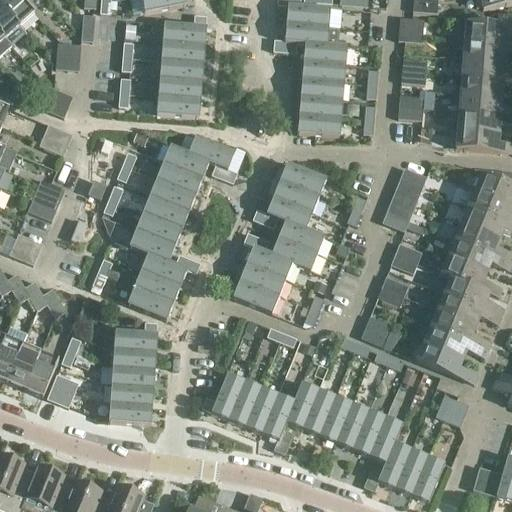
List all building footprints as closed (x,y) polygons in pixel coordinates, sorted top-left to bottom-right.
[(0,0),(0,8),(19,30),(34,17),(19,0),(0,0)] [(96,1),(85,0),(84,11),(95,12),(96,1)] [(141,0),(144,17),(185,10),(183,0),(141,0)] [(289,9),(289,0),(277,0),(277,9),(288,10),(288,9),(289,9)] [(289,0),(289,9),(300,10),(300,0),(289,0)] [(318,0),(317,7),(331,8),(332,0),(318,0)] [(353,10),(354,1),(343,0),(340,0),(339,9),(353,10)] [(511,0),(480,0),(483,14),(511,9),(511,0)] [(354,1),(353,10),(367,11),(368,2),(354,1)] [(111,5),(101,4),(100,18),(109,19),(111,5)] [(437,7),(414,5),(413,16),(437,17),(437,7)] [(0,8),(0,37),(5,43),(19,30),(0,8)] [(328,31),(329,13),(300,10),(289,9),(288,9),(288,10),(286,27),(328,31)] [(93,46),(95,23),(95,21),(83,20),(82,45),(93,46)] [(163,46),(204,49),(206,31),(206,21),(194,20),(193,31),(164,28),(163,46)] [(399,34),(423,36),(424,24),(400,22),(399,34)] [(153,58),(161,58),(163,25),(154,24),(153,58)] [(466,26),(464,45),(511,48),(511,39),(507,39),(507,30),(466,26)] [(326,49),(328,31),(286,27),(285,45),(297,46),(297,47),(305,48),(305,47),(326,49)] [(423,36),(399,34),(398,45),(422,47),(423,36)] [(5,43),(0,37),(0,60),(11,51),(5,43)] [(285,45),(274,44),(273,56),(285,57),(286,46),(285,46),(285,45)] [(297,46),(285,45),(285,46),(286,46),(285,57),(296,58),(297,47),(297,46)] [(463,63),(505,66),(505,57),(511,57),(511,48),(464,45),(463,63)] [(161,64),(203,67),(204,49),(163,46),(161,64)] [(123,61),(132,62),(133,48),(124,47),(123,61)] [(303,65),(345,68),(346,50),(326,49),(305,47),(305,48),(303,65)] [(67,74),(69,49),(58,48),(56,73),(67,74)] [(69,49),(67,74),(79,75),(81,50),(69,49)] [(132,62),(123,61),(122,75),(131,76),(132,62)] [(461,81),(511,84),(511,76),(504,75),(505,66),(463,63),(461,81)] [(201,85),(203,67),(161,64),(160,82),(201,85)] [(402,76),(426,78),(426,66),(403,64),(402,76)] [(302,83),(343,86),(345,68),(303,65),(302,83)] [(367,88),(377,89),(378,75),(368,75),(367,88)] [(426,78),(402,76),(401,87),(425,89),(426,78)] [(460,99),(502,102),(502,93),(511,93),(511,84),(461,81),(460,99)] [(158,100),(200,103),(201,85),(160,82),(158,100)] [(120,97),(129,98),(130,84),(121,83),(120,97)] [(300,101),(342,104),(343,86),(302,83),(300,101)] [(377,89),(367,88),(366,103),(375,103),(377,89)] [(44,102),(68,112),(73,101),(49,91),(44,102)] [(129,98),(120,97),(119,111),(128,112),(129,98)] [(459,117),(511,120),(511,112),(501,111),(502,102),(460,99),(459,117)] [(199,122),(200,103),(158,100),(157,119),(199,122)] [(399,112),(422,114),(423,102),(400,100),(399,112)] [(299,119),(341,122),(342,104),(300,101),(299,119)] [(68,112),(44,102),(40,112),(64,122),(68,112)] [(0,130),(1,131),(9,112),(0,108),(0,130)] [(364,124),(374,125),(375,112),(365,111),(364,124)] [(422,114),(399,112),(398,123),(422,125),(422,114)] [(511,120),(459,117),(457,134),(499,138),(499,129),(511,129),(511,120)] [(339,141),(341,122),(299,119),(297,138),(339,141)] [(374,125),(364,124),(363,138),(372,139),(374,125)] [(48,129),(44,140),(68,150),(72,139),(48,129)] [(511,148),(498,147),(499,138),(457,134),(456,153),(511,158),(511,148)] [(39,150),(63,160),(68,150),(44,140),(39,150)] [(215,170),(226,174),(227,175),(227,173),(234,157),(195,141),(194,144),(188,158),(208,167),(215,170)] [(163,167),(202,183),(208,167),(188,158),(170,150),(163,167)] [(122,170),(131,174),(136,161),(127,157),(122,170)] [(156,184),(195,200),(202,183),(163,167),(156,184)] [(319,201),(326,183),(287,168),(280,185),(319,201)] [(131,174),(122,170),(117,183),(125,187),(131,174)] [(215,170),(212,179),(222,184),(226,174),(215,170)] [(233,188),(236,179),(237,177),(227,173),(227,175),(226,174),(222,184),(233,188)] [(400,183),(422,192),(426,182),(404,173),(400,183)] [(511,189),(482,177),(475,194),(511,208),(511,189)] [(415,209),(418,203),(422,192),(400,183),(393,200),(415,209)] [(36,195),(60,205),(65,194),(41,184),(36,195)] [(149,201),(188,217),(195,200),(156,184),(149,201)] [(312,217),(319,201),(280,185),(273,202),(312,217)] [(100,204),(105,191),(94,186),(88,199),(100,204)] [(109,203),(117,207),(123,194),(114,191),(109,203)] [(468,211),(511,227),(511,219),(510,218),(511,213),(511,208),(475,194),(468,211)] [(32,206),(56,216),(60,205),(36,195),(32,206)] [(408,226),(415,209),(393,200),(391,206),(386,217),(408,226)] [(188,217),(149,201),(143,217),(182,233),(188,217)] [(312,217),(273,202),(266,218),(266,219),(267,219),(277,223),(285,226),(305,234),(306,233),(312,217)] [(352,214),(361,218),(366,205),(357,202),(352,214)] [(117,207),(109,203),(103,216),(112,220),(117,207)] [(56,216),(32,206),(28,216),(52,226),(56,216)] [(462,227),(500,243),(504,235),(511,237),(511,227),(468,211),(462,227)] [(257,214),(253,224),(263,229),(267,219),(266,219),(266,218),(257,214)] [(361,218),(352,214),(347,227),(355,231),(361,218)] [(175,250),(182,233),(143,217),(136,234),(175,250)] [(408,226),(386,217),(382,227),(404,236),(408,226)] [(267,219),(263,229),(273,233),(277,223),(267,219)] [(317,258),(324,241),(306,233),(305,234),(285,226),(278,242),(317,258)] [(455,244),(511,266),(511,258),(497,252),(500,243),(462,227),(455,244)] [(136,234),(129,251),(147,259),(148,258),(168,267),(168,266),(175,250),(136,234)] [(14,249),(38,259),(42,248),(18,238),(14,249)] [(247,238),(243,248),(253,252),(253,251),(254,252),(258,242),(247,238)] [(254,252),(265,256),(268,246),(258,242),(254,252)] [(278,242),(272,259),(271,259),(292,267),(291,268),(310,275),(317,258),(278,242)] [(448,261),(487,276),(490,268),(509,275),(511,267),(511,266),(455,244),(448,261)] [(395,260),(417,269),(421,257),(399,248),(395,260)] [(38,259),(14,249),(10,259),(33,269),(38,259)] [(246,268),(285,284),(291,268),(292,267),(271,259),(272,259),(265,256),(254,252),(253,251),(253,252),(246,268)] [(180,291),(186,274),(187,274),(186,273),(175,269),(168,266),(168,267),(148,258),(147,259),(141,275),(180,291)] [(175,269),(186,273),(190,264),(179,259),(175,269)] [(417,269),(395,260),(391,269),(413,278),(417,269)] [(448,261),(441,277),(441,278),(450,282),(450,281),(489,297),(498,301),(502,293),(483,285),(487,276),(448,261)] [(98,277),(106,280),(112,268),(103,264),(98,277)] [(186,274),(196,278),(200,268),(190,264),(186,273),(187,274),(186,274)] [(246,268),(240,285),(279,300),(285,284),(246,268)] [(0,297),(2,300),(11,294),(12,293),(7,285),(0,272),(0,297)] [(173,307),(180,291),(141,275),(134,291),(173,307)] [(106,280),(98,277),(92,290),(101,293),(106,280)] [(12,293),(11,294),(19,307),(29,302),(30,301),(25,292),(17,279),(7,285),(12,293)] [(381,292),(403,301),(408,291),(386,281),(381,292)] [(444,298),(501,321),(504,313),(486,306),(489,297),(450,281),(450,282),(444,298)] [(240,285),(233,302),(272,318),(279,300),(240,285)] [(30,301),(29,302),(37,315),(47,309),(48,308),(43,300),(35,286),(25,292),(30,301)] [(166,325),(173,307),(134,291),(127,309),(166,325)] [(403,301),(381,292),(377,303),(399,312),(403,301)] [(48,308),(47,309),(54,322),(65,316),(52,294),(43,300),(48,308)] [(444,298),(437,315),(476,330),(479,322),(498,329),(501,321),(444,298)] [(310,313),(318,316),(323,304),(315,301),(310,313)] [(318,316),(310,313),(304,326),(313,330),(318,316)] [(430,331),(488,354),(491,347),(472,339),(476,330),(437,315),(430,331)] [(365,332),(387,341),(392,330),(370,321),(365,332)] [(155,356),(157,337),(157,328),(145,327),(144,337),(115,335),(114,353),(155,356)] [(423,348),(462,364),(466,355),(484,363),(488,354),(430,331),(423,348)] [(361,343),(383,352),(387,341),(365,332),(361,343)] [(279,346),(283,338),(270,333),(267,341),(279,346)] [(283,338),(279,346),(293,352),(296,343),(283,338)] [(0,383),(6,386),(22,349),(5,341),(0,352),(0,383)] [(72,342),(71,345),(66,355),(75,359),(80,346),(72,342)] [(353,356),(357,348),(344,343),(340,351),(353,356)] [(370,353),(359,349),(357,348),(353,356),(367,362),(370,353)] [(423,348),(416,365),(474,389),(477,380),(459,372),(462,364),(423,348)] [(6,386),(24,394),(40,356),(22,349),(6,386)] [(112,371),(154,374),(155,356),(114,353),(112,371)] [(75,359),(66,355),(61,368),(70,371),(75,359)] [(24,394),(42,401),(53,376),(58,364),(40,356),(24,394)] [(387,370),(390,362),(377,356),(374,365),(387,370)] [(390,362),(387,370),(400,375),(403,367),(390,362)] [(153,392),(154,374),(112,371),(111,389),(153,392)] [(511,391),(511,381),(499,376),(496,384),(511,391)] [(58,408),(68,383),(57,379),(47,403),(58,408)] [(201,413),(227,424),(244,385),(227,379),(216,406),(206,402),(201,413)] [(436,392),(458,401),(463,391),(441,382),(436,392)] [(68,383),(58,408),(68,412),(78,388),(68,383)] [(507,409),(511,411),(511,391),(496,384),(492,392),(511,400),(507,409)] [(244,431),(260,392),(244,385),(227,424),(244,431)] [(302,433),(318,395),(301,388),(293,406),(294,406),(285,427),(286,427),(302,433)] [(110,407),(152,410),(153,392),(111,389),(110,407)] [(261,438),(277,399),(260,392),(244,431),(261,438)] [(318,440),(335,401),(318,395),(302,433),(318,440)] [(261,438),(278,445),(279,445),(279,444),(283,433),(286,427),(285,427),(294,406),(293,406),(277,399),(261,438)] [(435,421),(460,431),(469,410),(444,400),(435,421)] [(335,401),(318,440),(335,447),(351,408),(335,401)] [(150,429),(152,410),(110,407),(108,426),(150,429)] [(368,415),(351,408),(335,447),(352,454),(368,415)] [(385,422),(368,415),(352,454),(368,461),(385,422)] [(402,429),(385,422),(368,461),(385,468),(394,447),(394,448),(402,429)] [(279,444),(288,448),(293,438),(283,433),(279,444)] [(288,448),(279,444),(279,445),(278,445),(273,454),(284,459),(288,448)] [(394,493),(410,454),(394,448),(394,447),(385,468),(382,475),(383,475),(379,486),(378,486),(394,493)] [(410,454),(394,493),(411,500),(427,461),(410,454)] [(0,457),(0,511),(20,511),(25,503),(24,502),(35,477),(34,477),(24,472),(26,468),(0,457)] [(444,469),(427,461),(411,500),(428,507),(444,469)] [(511,506),(511,462),(507,461),(502,479),(499,490),(495,501),(511,506)] [(64,511),(74,489),(73,488),(63,484),(65,480),(38,469),(34,477),(35,477),(24,502),(25,503),(43,510),(41,511),(64,511)] [(368,481),(379,486),(383,475),(382,475),(372,471),(368,481)] [(476,484),(499,490),(502,479),(479,472),(476,484)] [(379,486),(368,481),(364,491),(374,496),(378,486),(379,486)] [(108,511),(112,504),(111,504),(101,499),(102,495),(75,484),(73,488),(74,489),(64,511),(108,511)] [(473,495),(494,501),(495,501),(499,490),(476,484),(473,495)] [(152,511),(154,509),(143,504),(144,500),(117,488),(111,504),(112,504),(108,511),(152,511)] [(258,511),(262,502),(250,498),(243,511),(258,511)] [(227,511),(198,500),(194,511),(189,510),(188,511),(227,511)]
